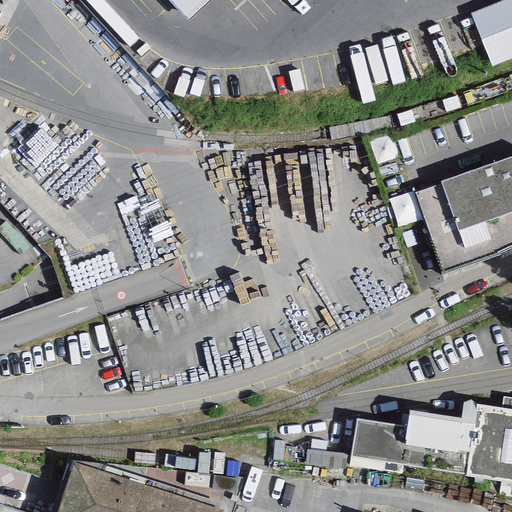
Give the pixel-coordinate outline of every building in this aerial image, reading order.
[(218,0),(177,0),(197,20),(218,0)] [(485,58),(511,49),(511,0),(484,0),(468,5),(485,58)] [(511,159),(419,192),(446,269),(504,253),(511,249),(511,159)] [(511,397),(508,397),(507,406),(472,401),(470,415),(411,407),(409,426),(361,419),(354,469),(404,476),(405,467),(504,480),(502,497),(511,498),(511,491),(511,397)] [(228,511),(229,510),(77,461),(60,511),(228,511)]
